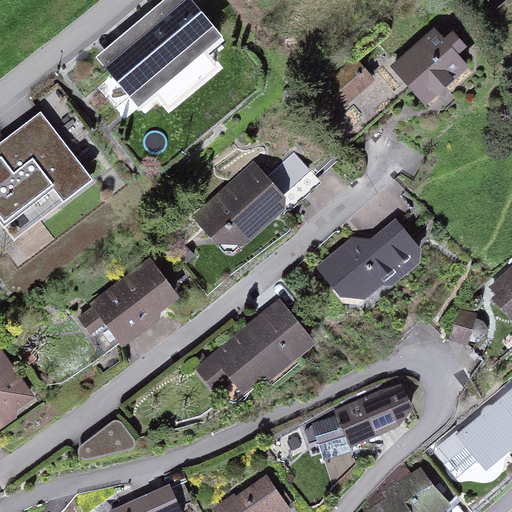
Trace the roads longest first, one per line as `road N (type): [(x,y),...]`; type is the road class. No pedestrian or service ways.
road 1 (residential): [(0,509),(191,452),(388,361),(413,361),(431,379),(436,408),(343,511)]
road 2 (residential): [(0,470),(366,178)]
road 3 (residential): [(0,92),(113,0)]
